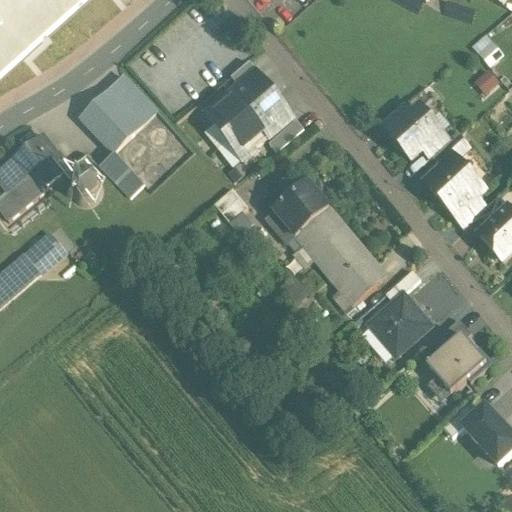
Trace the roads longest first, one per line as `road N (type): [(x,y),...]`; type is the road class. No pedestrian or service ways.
road 1 (residential): [(235,0),(511,342)]
road 2 (tertiary): [(166,0),(88,71),(0,122)]
